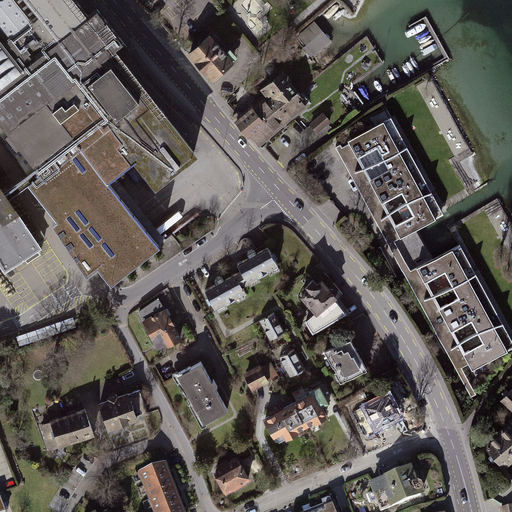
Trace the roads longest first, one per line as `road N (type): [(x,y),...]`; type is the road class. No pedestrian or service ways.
road 1 (residential): [(179,434),(119,324),(121,302),(282,194)]
road 2 (primary): [(282,194),(399,333),(448,431)]
road 3 (primary): [(114,0),(282,194)]
road 4 (residential): [(448,431),(248,511)]
road 5 (residential): [(179,434),(103,460),(68,511)]
